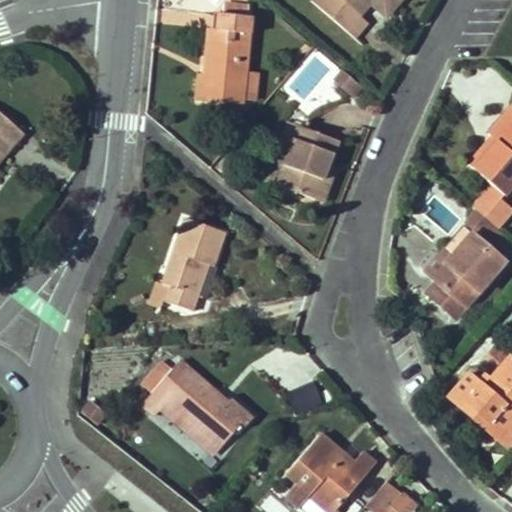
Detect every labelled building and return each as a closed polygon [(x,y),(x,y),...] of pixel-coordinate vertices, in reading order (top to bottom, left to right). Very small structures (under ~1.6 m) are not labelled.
[(373,0),(383,0),(394,9),(401,0),(311,0),(310,1),(353,38),(366,24),(359,17),(371,4),(373,0)] [(383,0),(373,0),(371,4),(386,18),(394,9),(383,0)] [(206,101),(240,104),(240,100),(243,74),(250,17),(247,17),(248,6),(224,4),(222,14),(217,14),(215,30),(207,30),(203,65),(211,67),(210,76),(202,75),(196,75),(194,102),(206,103),(206,101)] [(211,67),(203,65),(202,75),(210,76),(211,67)] [(348,96),(358,85),(344,73),(334,85),(348,96)] [(243,74),(240,100),(253,101),(256,76),(243,74)] [(348,96),(352,100),(362,89),(358,85),(348,96)] [(497,144),(473,169),(503,195),(511,184),(511,108),(488,135),(491,138),(497,144)] [(0,161),(22,135),(0,116),(0,161)] [(264,182),(314,201),(327,169),(328,170),(338,143),(297,127),(287,154),(275,150),(264,182)] [(497,144),(491,138),(467,164),(473,169),(497,144)] [(327,169),(314,201),(319,203),(332,171),(328,170),(327,169)] [(489,243),(500,232),(476,211),(466,222),(489,243)] [(167,285),(161,301),(191,311),(196,295),(206,298),(216,267),(211,266),(223,231),(183,217),(160,282),(167,285)] [(472,233),(453,254),(433,279),(437,282),(427,294),(456,319),(506,262),(472,233)] [(433,279),(453,254),(446,249),(426,273),(433,279)] [(147,304),(159,308),(161,301),(167,285),(160,282),(155,280),(147,304)] [(502,434),(511,422),(511,357),(510,356),(482,386),(469,374),(448,397),(461,409),(466,403),(502,434)] [(166,403),(219,449),(241,423),(244,426),(252,417),(230,397),(226,403),(178,363),(171,371),(151,393),(141,404),(154,416),(159,411),(166,403)] [(151,393),(171,371),(163,363),(143,385),(151,393)] [(300,413),(322,401),(311,380),(289,392),(300,413)] [(81,411),(97,425),(107,415),(91,400),(81,411)] [(159,411),(212,456),(219,449),(166,403),(159,411)] [(461,409),(496,440),(502,434),(466,403),(461,409)] [(511,422),(502,434),(496,440),(511,453),(511,422)] [(333,511),(375,463),(363,452),(353,462),(348,467),(335,455),(339,450),(320,435),(286,473),(296,483),(287,494),(300,507),(302,505),(310,497),(326,511),(333,511)] [(348,467),(353,462),(339,450),(335,455),(348,467)] [(385,511),(400,496),(385,483),(367,504),(376,511),(385,511)] [(411,511),(417,505),(403,493),(386,511),(411,511)] [(326,511),(310,497),(302,505),(310,511),(326,511)]
